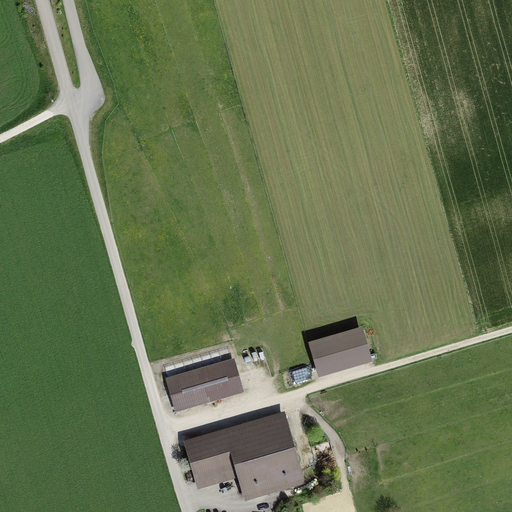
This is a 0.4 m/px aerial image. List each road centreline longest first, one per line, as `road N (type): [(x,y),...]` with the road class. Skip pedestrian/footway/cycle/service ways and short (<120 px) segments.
road 1 (unclassified): [(70,108),(187,511)]
road 2 (track): [(511,328),(163,429)]
